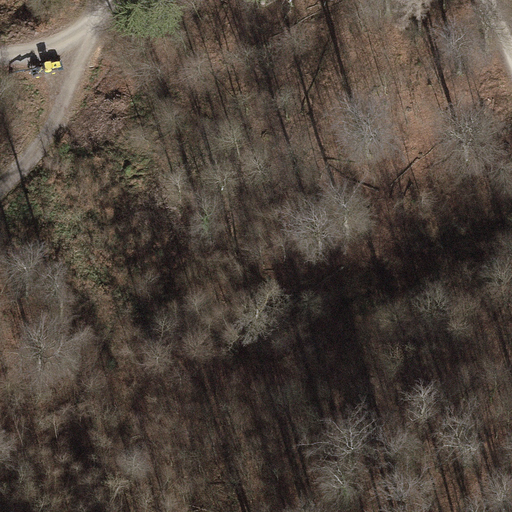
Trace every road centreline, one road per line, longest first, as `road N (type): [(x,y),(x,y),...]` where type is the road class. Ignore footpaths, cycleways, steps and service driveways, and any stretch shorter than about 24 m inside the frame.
road 1 (track): [(0,190),(51,131),(87,26)]
road 2 (track): [(0,55),(60,41),(118,0)]
